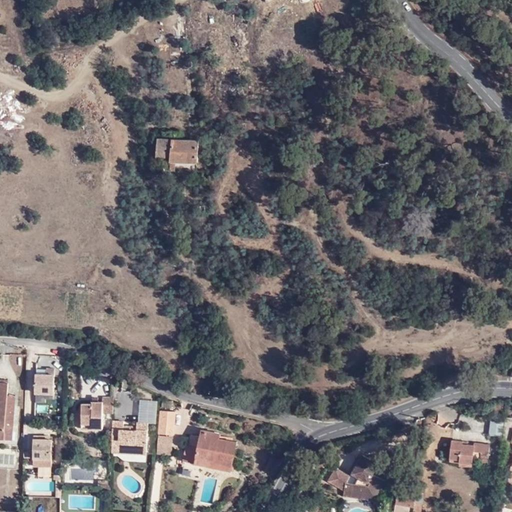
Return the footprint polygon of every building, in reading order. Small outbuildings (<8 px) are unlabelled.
[(207,0),(194,0),(201,25),(212,21),(207,0)] [(172,161),(199,162),(200,140),(183,139),(184,132),(168,131),(168,138),(159,137),(159,154),(172,155),(172,161)] [(51,394),(52,374),(43,373),(33,373),(32,394),(51,394)] [(0,440),(2,440),(2,433),(10,433),(11,406),(4,406),(5,393),(5,384),(0,383),(0,440)] [(90,421),(90,428),(99,429),(101,413),(112,413),(112,397),(101,397),(100,401),(90,401),(90,403),(81,403),(75,411),(80,421),(90,421)] [(173,402),(158,402),(157,424),(172,425),(173,402)] [(128,443),(128,448),(147,448),(147,416),(135,416),(135,419),(122,419),(122,416),(112,416),(111,447),(120,448),(120,443),(128,443)] [(503,436),(505,422),(491,420),(490,435),(503,436)] [(182,451),(195,456),(196,454),(197,451),(232,463),(238,440),(222,435),(214,433),(216,428),(201,423),(199,429),(192,427),(189,438),(187,437),(182,451)] [(172,425),(157,424),(155,445),(171,446),(172,425)] [(50,460),(50,438),(47,438),(31,438),(31,460),(50,460)] [(464,464),(475,465),(476,459),(482,459),(482,462),(490,463),(492,443),(476,442),(475,444),(467,444),(467,441),(455,440),(453,459),(464,460),(464,464)] [(229,469),(232,463),(197,451),(196,454),(195,456),(194,458),(229,469)] [(345,493),(360,495),(363,490),(376,497),(386,479),(373,471),(379,461),(363,452),(353,469),(360,474),(355,481),(347,481),(350,473),(336,465),(329,477),(344,485),(345,493)] [(284,461),(274,455),(265,470),(275,476),(284,461)] [(96,478),(96,487),(107,488),(107,478),(96,478)] [(414,506),(415,501),(416,494),(397,492),(395,502),(414,506)] [(423,501),(415,501),(414,506),(413,509),(422,510),(423,501)]
